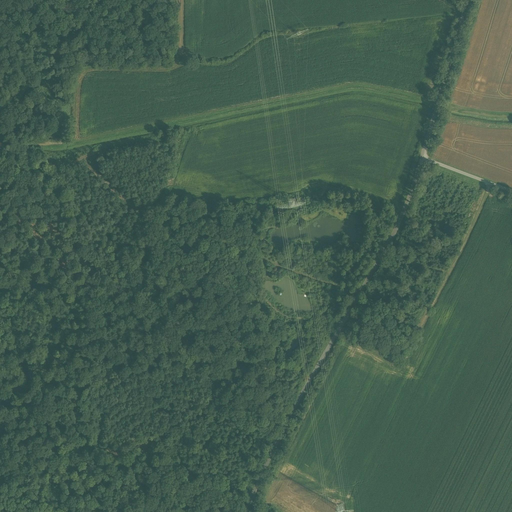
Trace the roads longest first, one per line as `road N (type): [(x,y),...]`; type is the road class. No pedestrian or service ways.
road 1 (unclassified): [(468,0),(406,204),(246,511)]
road 2 (track): [(0,160),(44,165),(84,153),(149,220),(174,222),(357,296)]
